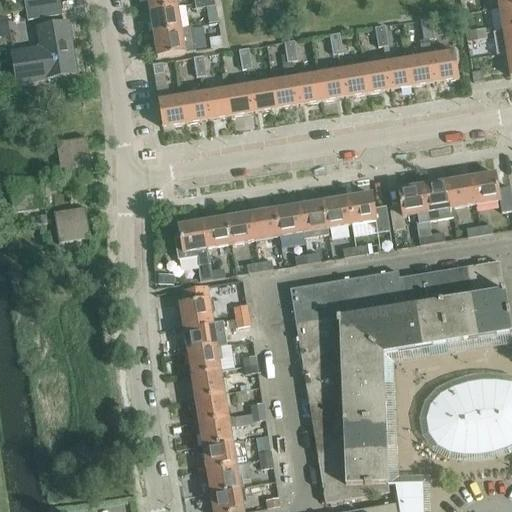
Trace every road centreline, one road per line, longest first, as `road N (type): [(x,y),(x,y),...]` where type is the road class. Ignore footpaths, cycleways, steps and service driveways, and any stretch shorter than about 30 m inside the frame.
road 1 (residential): [(303,511),(270,285),(511,246)]
road 2 (residential): [(128,178),(511,118)]
road 3 (residential): [(157,506),(126,298),(128,178)]
road 4 (residential): [(128,178),(103,0)]
